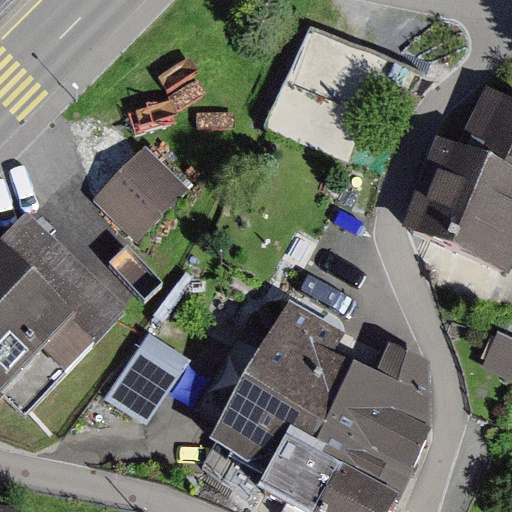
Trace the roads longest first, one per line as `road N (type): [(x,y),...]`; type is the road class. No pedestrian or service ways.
road 1 (residential): [(0,471),(124,492),(187,511)]
road 2 (primary): [(99,0),(0,94)]
